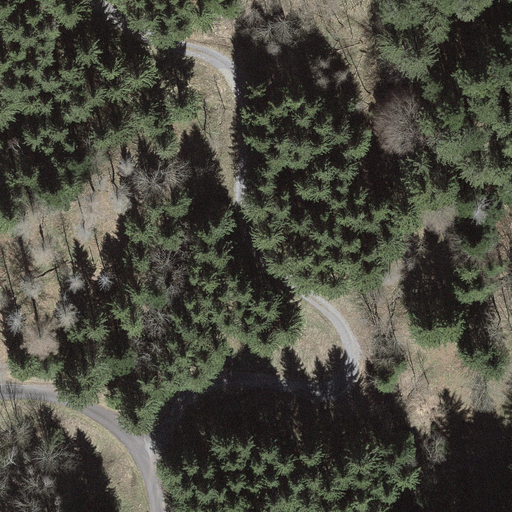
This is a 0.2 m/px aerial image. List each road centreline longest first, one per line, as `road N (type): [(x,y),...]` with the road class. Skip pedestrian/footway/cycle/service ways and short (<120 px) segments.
road 1 (track): [(151,467),(185,391),(219,379),(330,389),(348,376),(351,342),(340,316),(254,244),(240,77),(218,56),(160,43),(99,0)]
road 2 (track): [(0,392),(81,401),(111,416),(151,467)]
